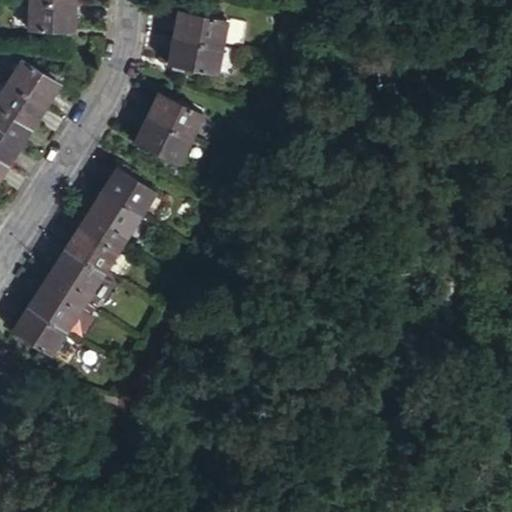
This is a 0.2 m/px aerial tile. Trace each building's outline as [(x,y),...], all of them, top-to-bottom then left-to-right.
[(75,5),(30,3),(29,28),(75,30),(75,5)] [(177,11),(173,36),(216,44),(221,18),(177,11)] [(216,44),(173,36),(169,61),(211,71),(216,44)] [(6,82),(43,106),(58,84),(21,59),(6,82)] [(0,119),(24,136),(43,106),(6,82),(0,90),(0,119)] [(160,92),(147,117),(186,137),(199,113),(160,92)] [(186,137),(147,117),(134,140),(173,161),(186,137)] [(0,164),(4,167),(24,136),(0,119),(0,164)] [(119,167),(103,191),(140,216),(156,192),(119,167)] [(84,221),(121,245),(140,216),(103,191),(84,221)] [(102,275),(121,245),(84,221),(64,250),(102,275)] [(102,275),(64,250),(45,279),(83,304),(102,275)] [(64,333),(83,304),(45,279),(26,308),(64,333)] [(64,333),(26,308),(12,331),(49,356),(64,333)]
